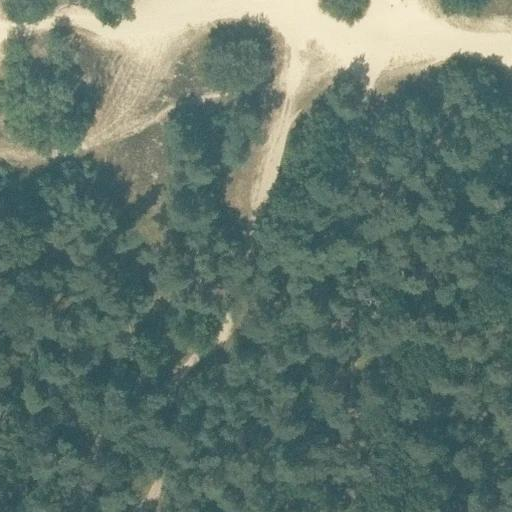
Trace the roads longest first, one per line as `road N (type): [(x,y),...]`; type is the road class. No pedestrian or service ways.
road 1 (track): [(0,37),(54,25),(123,30),(251,0)]
road 2 (track): [(293,0),(294,15),(351,41),(468,39),(511,49)]
